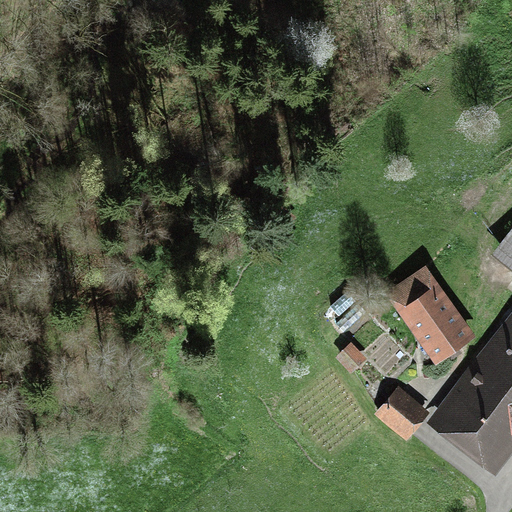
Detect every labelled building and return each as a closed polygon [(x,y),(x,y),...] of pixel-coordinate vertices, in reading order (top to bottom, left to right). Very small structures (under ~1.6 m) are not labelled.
[(511,231),(500,247),(511,256),(511,231)] [(476,286),(480,259),(462,256),(457,283),(476,286)] [(469,338),(423,269),(393,289),(439,357),(469,338)] [(488,311),(480,306),(476,313),(483,318),(488,311)] [(511,428),(511,318),(464,379),(473,386),(446,420),(491,456),(511,429),(511,428)] [(350,349),(338,359),(350,374),(362,364),(350,349)] [(423,410),(398,390),(380,412),(405,432),(423,410)]
